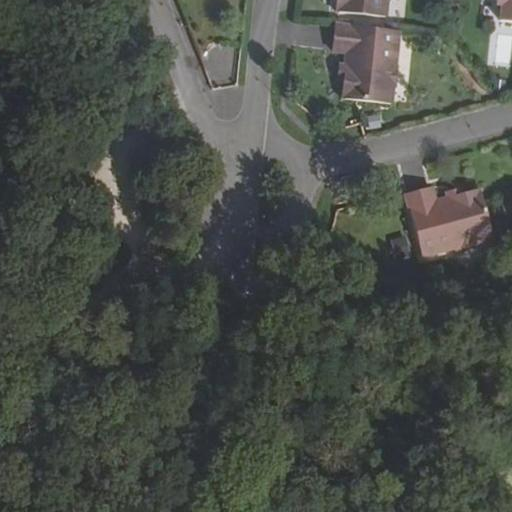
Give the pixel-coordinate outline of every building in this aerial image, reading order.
[(383,34),(386,0),(338,0),(337,7),(335,28),(383,34)] [(511,0),(501,0),(498,35),(511,36),(511,0)] [(390,120),(398,44),(335,36),(332,66),(344,67),(343,80),(342,93),(340,114),(390,120)] [(428,205),(401,213),(417,272),(490,252),(478,205),(432,218),(428,205)] [(443,209),(445,215),(457,211),(456,205),(443,209)]
